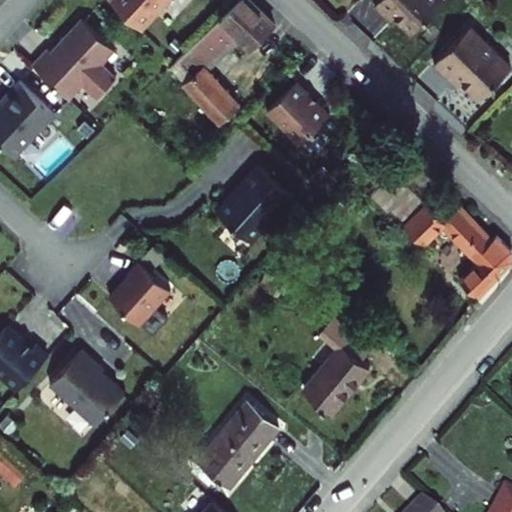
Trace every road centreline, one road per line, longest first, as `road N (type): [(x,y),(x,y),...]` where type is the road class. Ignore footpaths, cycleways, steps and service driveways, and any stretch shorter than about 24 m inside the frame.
road 1 (residential): [(511,209),(288,0)]
road 2 (residential): [(332,511),(511,306)]
